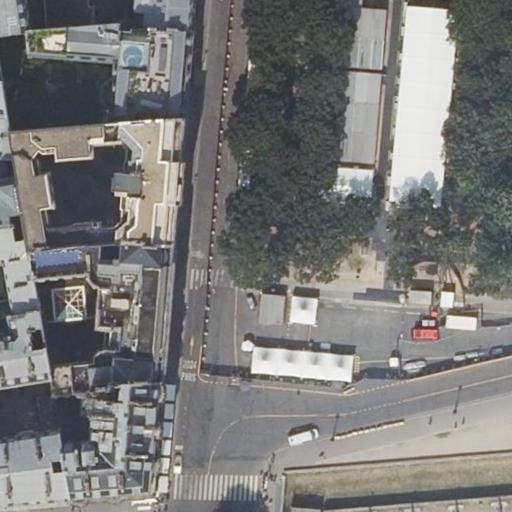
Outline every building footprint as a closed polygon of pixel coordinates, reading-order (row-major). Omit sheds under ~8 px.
[(0,0),(0,36),(29,33),(33,32),(27,0),(0,0)] [(46,0),(50,31),(94,27),(96,0),(46,0)] [(126,0),(96,0),(94,27),(125,25),(126,0)] [(196,0),(137,0),(137,11),(147,11),(145,30),(194,31),(196,6),(196,0)] [(125,25),(94,27),(50,31),(33,32),(29,33),(30,55),(0,53),(0,56),(4,82),(12,131),(186,119),(190,77),(194,31),(145,30),(135,30),(135,24),(125,25)] [(0,157),(8,158),(17,158),(12,131),(4,82),(0,82),(0,157)] [(17,158),(20,177),(26,212),(27,223),(28,229),(30,239),(32,249),(105,244),(126,242),(176,245),(179,210),(184,144),(186,119),(12,131),(17,158)] [(11,177),(8,158),(0,157),(0,227),(15,225),(13,215),(26,212),(20,177),(11,177)] [(42,311),(32,249),(30,239),(19,240),(17,230),(28,229),(27,223),(15,225),(0,227),(0,262),(5,262),(11,298),(0,299),(0,317),(8,316),(42,311)] [(176,245),(126,242),(125,261),(106,259),(105,244),(32,249),(42,311),(43,319),(55,318),(60,320),(68,323),(76,323),(82,323),(89,322),(93,320),(97,320),(98,306),(103,306),(103,311),(105,311),(104,326),(108,326),(106,349),(101,350),(98,352),(95,357),(95,362),(51,364),(53,379),(54,386),(56,396),(116,389),(117,384),(164,382),(168,338),(173,276),(176,245)] [(0,507),(21,506),(73,501),(64,443),(61,428),(0,436),(0,387),(53,379),(51,364),(43,319),(42,311),(8,316),(10,330),(0,331),(0,507)] [(116,389),(56,396),(59,413),(92,417),(91,441),(64,443),(73,501),(96,500),(154,495),(155,495),(160,438),(164,382),(117,384),(116,389)] [(56,396),(54,386),(52,387),(51,388),(49,389),(49,390),(49,392),(53,419),(54,421),(57,422),(59,422),(60,422),(59,413),(56,396)]
